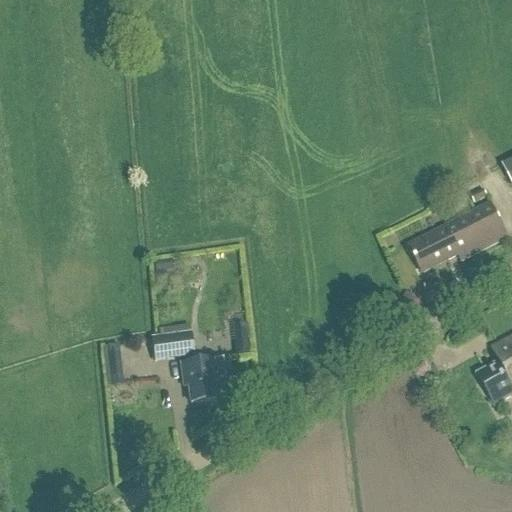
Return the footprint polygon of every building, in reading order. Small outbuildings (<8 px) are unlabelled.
[(475,208),(488,201),(484,194),(471,201),(475,208)] [(465,265),(510,242),(493,208),(413,248),(427,276),(462,258),(465,265)] [(238,357),(250,356),(247,331),(235,332),(238,357)] [(154,366),(194,360),(190,336),(151,342),(154,366)] [(496,410),(511,401),(511,341),(493,352),(501,366),(479,378),(496,410)] [(100,349),(107,391),(123,388),(116,347),(100,349)] [(214,363),(214,361),(181,365),(184,390),(189,389),(191,407),(220,403),(218,389),(230,387),(227,361),(214,363)] [(180,435),(163,434),(162,450),(179,452),(180,435)]
